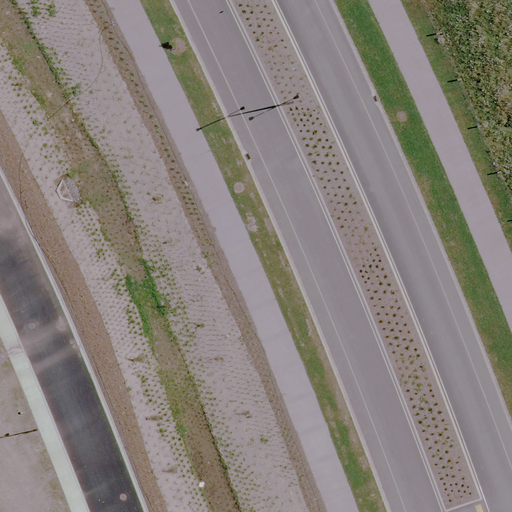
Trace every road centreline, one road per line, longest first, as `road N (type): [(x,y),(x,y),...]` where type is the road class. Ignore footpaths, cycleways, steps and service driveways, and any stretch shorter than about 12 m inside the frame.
road 1 (secondary): [(416,511),(298,223),(191,0)]
road 2 (secondary): [(297,0),(358,120),(509,511)]
road 3 (residential): [(0,263),(95,511)]
